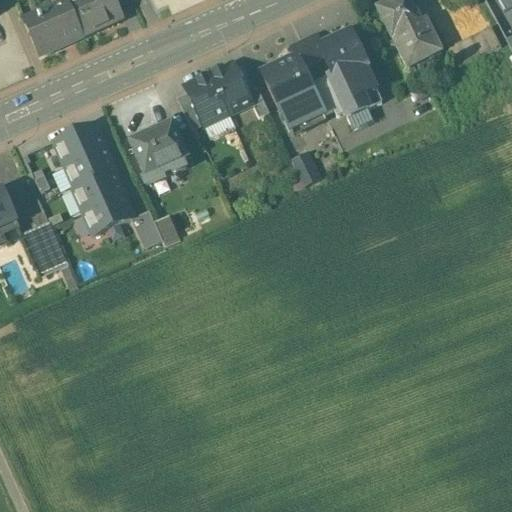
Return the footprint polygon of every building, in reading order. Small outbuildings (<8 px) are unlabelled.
[(67,0),(69,5),(67,6),(82,40),(121,23),(110,0),(67,0)] [(454,0),(403,0),(376,13),(404,71),(473,38),(454,0)] [(511,0),(501,0),(496,3),(503,15),(511,10),(511,0)] [(67,6),(24,24),(39,59),(82,40),(67,6)] [(367,73),(350,35),(319,49),(317,51),(322,61),(331,81),(320,86),(336,122),(344,118),(347,123),(381,107),(365,74),(367,73)] [(315,40),(302,46),(311,67),(322,61),(317,51),(319,49),(315,40)] [(302,46),(290,52),(295,61),(297,61),(301,71),(311,67),(302,46)] [(301,71),(297,61),(295,61),(260,78),(278,116),(314,99),(301,71)] [(217,74),(209,78),(229,119),(252,108),(244,90),(234,69),(218,76),(217,74)] [(203,83),(185,91),(203,131),(229,119),(209,78),(202,81),(203,83)] [(254,85),(244,90),(252,108),(259,122),(270,117),(254,85)] [(314,99),(278,116),(288,137),(324,121),(314,99)] [(64,171),(105,152),(95,129),(54,147),(64,171)] [(171,130),(131,148),(145,181),(156,176),(159,182),(172,177),(173,179),(186,173),(182,165),(186,163),(171,130)] [(73,194),(116,175),(105,152),(64,171),(74,192),(72,193),(73,194)] [(290,162),(305,188),(321,179),(307,153),(290,162)] [(83,217),(124,199),(114,177),(116,176),(116,175),(73,194),(83,217)] [(2,194),(0,194),(0,233),(16,226),(2,194)] [(124,199),(83,217),(94,241),(134,222),(124,199)] [(171,215),(174,230),(191,226),(188,211),(171,215)] [(162,245),(149,217),(132,225),(145,253),(162,245)] [(68,270),(48,226),(22,238),(41,282),(68,270)]
